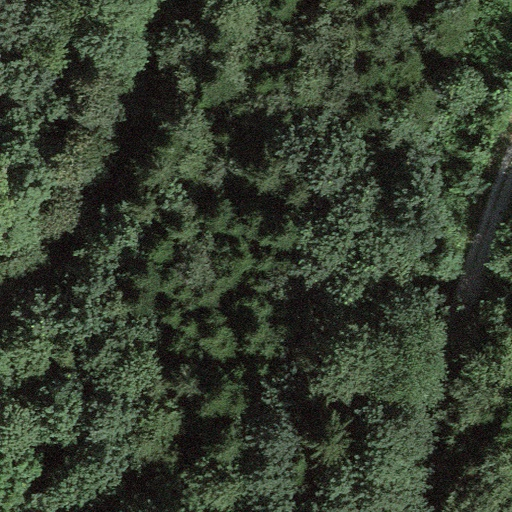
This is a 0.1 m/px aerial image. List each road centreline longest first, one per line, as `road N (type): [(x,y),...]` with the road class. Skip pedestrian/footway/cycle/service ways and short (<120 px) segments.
road 1 (track): [(431,511),(439,378),(511,160)]
road 2 (track): [(0,283),(73,208),(121,141),(169,0)]
